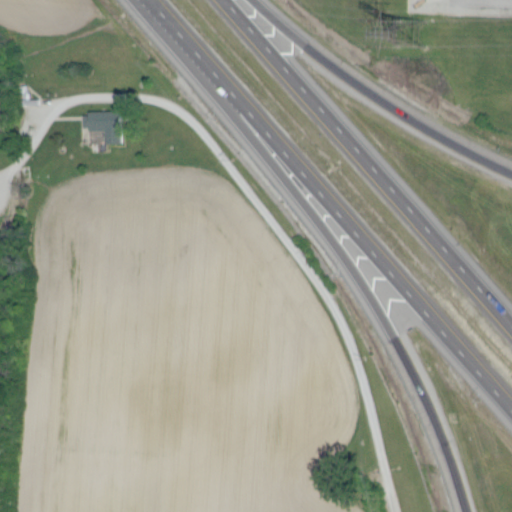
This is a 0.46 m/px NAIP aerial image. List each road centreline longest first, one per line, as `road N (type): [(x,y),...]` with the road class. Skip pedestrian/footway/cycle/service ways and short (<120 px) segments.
road 1 (motorway): [(206,59),(372,297),(446,446),(467,511)]
road 2 (motorway): [(206,59),(511,406)]
road 3 (motorway): [(511,321),(229,0)]
road 4 (motorway): [(511,172),(360,89),(253,0)]
